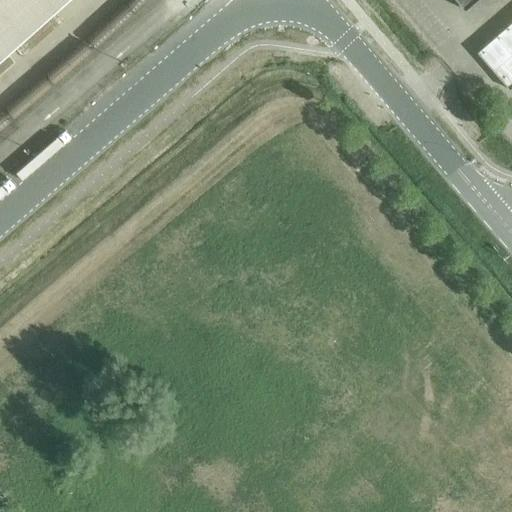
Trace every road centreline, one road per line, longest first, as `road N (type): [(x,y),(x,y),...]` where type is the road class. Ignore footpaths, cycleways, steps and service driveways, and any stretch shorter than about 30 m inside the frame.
road 1 (unclassified): [(0,221),(251,7),(293,2)]
road 2 (unclassified): [(293,2),(345,42),(511,234)]
